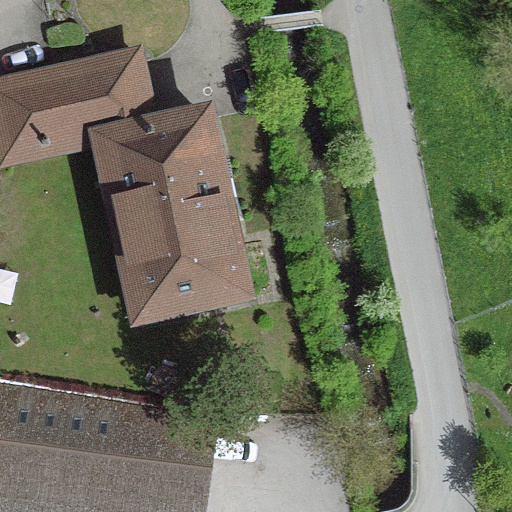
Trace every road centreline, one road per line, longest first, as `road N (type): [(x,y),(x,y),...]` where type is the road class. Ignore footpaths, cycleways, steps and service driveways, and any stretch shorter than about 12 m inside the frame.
road 1 (residential): [(363,0),(450,463),(452,511)]
road 2 (track): [(238,0),(260,26),(366,19)]
